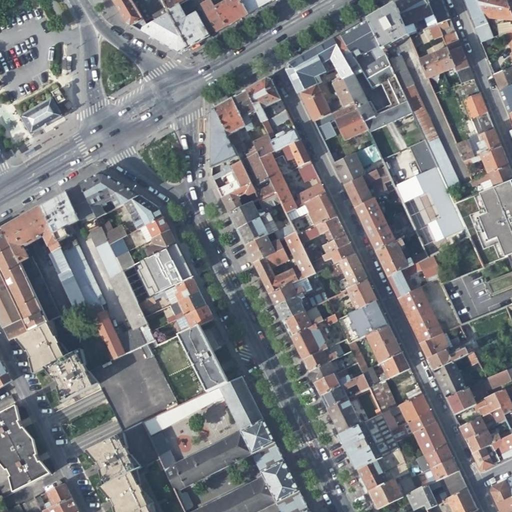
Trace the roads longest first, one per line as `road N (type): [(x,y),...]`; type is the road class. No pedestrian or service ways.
road 1 (residential): [(262,44),(476,484)]
road 2 (residential): [(196,211),(342,511)]
road 3 (residential): [(0,338),(87,511)]
road 4 (residential): [(453,0),(511,147)]
road 5 (residential): [(106,135),(118,158),(196,211)]
road 6 (residential): [(196,211),(188,119),(176,94)]
road 7 (secondary): [(89,18),(93,108),(106,135)]
